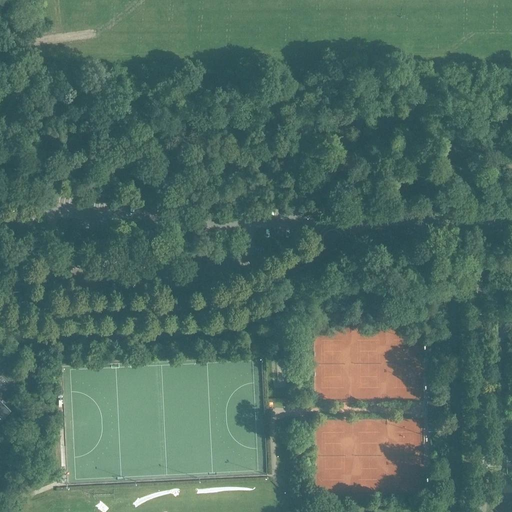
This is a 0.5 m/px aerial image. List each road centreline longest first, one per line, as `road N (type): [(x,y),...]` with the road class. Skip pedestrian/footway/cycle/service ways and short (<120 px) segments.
road 1 (unclassified): [(0,287),(44,306),(192,305),(247,288),(358,225),(511,218)]
road 2 (unknown): [(511,167),(72,170),(0,154)]
